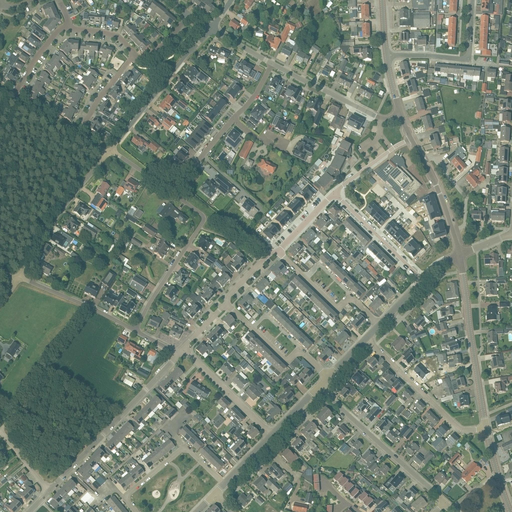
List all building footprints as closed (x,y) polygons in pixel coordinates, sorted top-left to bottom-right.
[(142,0),(141,3),(143,4),(141,7),(146,11),(150,5),(148,3),(149,0),(142,0)] [(200,0),(197,5),(199,7),(198,8),(201,9),(202,8),(204,10),(211,1),(210,0),(208,0),(207,2),(204,0),(200,0)] [(254,2),(252,1),(251,0),(247,0),(244,4),(246,6),(244,8),(247,10),(249,8),(254,2)] [(436,12),(436,0),(412,0),(413,9),(418,9),(418,11),(429,11),(429,12),(436,12)] [(213,2),(211,1),(204,10),(207,12),(206,13),(208,15),(209,13),(212,15),(217,10),(211,5),(213,2)] [(149,15),(151,16),(159,6),(154,3),(149,9),(152,11),(149,15)] [(60,21),(52,4),(41,9),(45,17),(48,16),(53,14),(53,15),(51,16),(52,18),(48,24),(47,23),(43,28),(50,33),(60,21)] [(489,5),(482,4),(481,11),(482,11),(482,14),(493,15),(493,5),(491,5),(489,5)] [(163,9),(159,6),(151,16),(153,17),(156,14),(158,16),(163,9)] [(168,13),(163,9),(158,16),(161,18),(158,21),(160,23),(162,20),(168,13)] [(96,15),(95,25),(101,25),(101,20),(105,20),(105,16),(106,13),(106,11),(100,10),(99,16),(96,15)] [(415,11),(410,11),(400,11),(400,27),(406,27),(406,28),(430,28),(430,25),(432,25),(432,18),(430,18),(429,13),(415,14),(415,11)] [(95,25),(96,15),(90,15),(87,15),(88,13),(84,13),(83,20),(87,20),(87,18),(89,19),(89,24),(95,25)] [(162,25),(164,27),(172,17),(171,16),(167,13),(162,20),(165,22),(162,25)] [(254,16),(249,13),(245,19),(250,22),(254,16)] [(38,24),(41,20),(35,15),(32,19),(38,24)] [(105,16),(105,20),(104,22),(108,23),(107,27),(110,27),(110,28),(112,29),(114,20),(115,16),(113,16),(112,17),(108,16),(105,16)] [(172,17),(164,27),(166,28),(168,25),(171,27),(176,21),(172,17)] [(244,18),(240,22),(246,26),(250,22),(245,19),(244,18)] [(114,20),(112,29),(115,29),(118,29),(119,26),(122,27),(124,20),(118,19),(117,21),(114,20)] [(239,25),(237,23),(233,21),(229,26),(235,30),(237,28),(239,30),(241,27),(239,25)] [(285,27),(279,41),(281,42),(283,43),(286,38),(290,30),(291,30),(294,31),(296,26),(288,22),(286,27),(285,27)] [(31,33),(35,36),(41,41),(45,36),(37,30),(39,28),(34,24),(30,29),(32,31),(31,33)] [(126,33),(128,35),(136,27),(134,25),(131,28),(129,26),(123,31),(125,33),(126,33)] [(268,29),(277,34),(279,29),(270,25),(268,29)] [(131,40),(137,34),(135,32),(138,29),(136,27),(128,35),(130,37),(129,38),(131,40)] [(28,39),(26,41),(29,44),(35,48),(39,44),(33,39),(35,36),(31,33),(30,33),(29,32),(25,36),(27,37),(27,38),(28,39)] [(408,40),(414,39),(414,33),(411,33),(411,35),(408,35),(400,35),(401,43),(408,43),(408,40)] [(421,33),(414,33),(414,39),(417,39),(418,46),(426,46),(426,39),(421,39),(421,33)] [(133,42),(135,44),(143,36),(141,34),(138,37),(136,35),(137,34),(131,40),(130,41),(132,43),(133,42)] [(145,38),(143,36),(135,44),(137,46),(136,47),(138,49),(144,43),(142,41),(145,38)] [(272,48),(274,43),(272,42),(274,38),(269,36),(265,45),(268,47),(267,47),(270,49),(271,48),(272,48)] [(296,52),(301,42),(303,39),(299,36),(297,39),(296,39),(293,46),(287,43),(282,53),(289,57),(292,50),(296,52)] [(18,47),(24,51),(30,56),(34,51),(27,46),(29,44),(26,41),(22,38),(20,41),(22,42),(21,43),(18,47)] [(271,49),(276,51),(281,42),(279,41),(276,39),(274,43),(272,48),(271,48),(271,49)] [(68,49),(70,47),(67,41),(60,50),(67,56),(71,51),(68,49)] [(67,41),(70,47),(73,47),(72,51),(78,51),(79,42),(67,41)] [(144,43),(138,49),(140,51),(141,50),(143,52),(151,44),(149,42),(146,45),(144,43)] [(301,42),(296,52),(299,53),(295,60),(302,64),(303,62),(307,64),(310,57),(300,52),(304,44),(301,42)] [(489,45),(487,45),(480,44),(479,51),(482,51),(482,56),(490,56),(491,51),(489,51),(489,45)] [(321,50),(314,45),(311,50),(317,55),(321,50)] [(24,51),(18,47),(17,46),(14,50),(16,52),(15,53),(17,55),(16,57),(18,59),(25,63),(28,58),(22,54),(24,51)] [(227,59),(230,54),(220,49),(219,51),(217,50),(210,46),(208,52),(215,56),(216,54),(227,59)] [(330,52),(329,52),(321,67),(324,68),(321,74),(328,78),(329,76),(333,77),(335,73),(332,71),(334,68),(327,64),(332,54),(340,49),(339,47),(330,52)] [(362,51),(361,47),(353,48),(354,54),(362,54),(363,61),(371,60),(371,50),(362,51)] [(108,48),(104,59),(107,59),(108,56),(111,57),(112,53),(114,53),(115,51),(108,48)] [(54,56),(61,61),(62,58),(66,61),(67,59),(59,52),(57,54),(56,53),(54,56)] [(8,60),(10,61),(8,65),(10,66),(18,70),(20,71),(23,66),(17,62),(18,59),(16,57),(11,54),(8,60)] [(51,61),(60,68),(62,66),(59,63),(61,61),(54,56),(52,58),(53,58),(51,61)] [(342,61),(338,71),(342,73),(347,62),(343,60),(342,61)] [(47,65),(53,70),(55,67),(58,70),(60,68),(51,61),(50,63),(49,62),(47,65)] [(237,72),(242,75),(248,65),(244,63),(242,63),(241,65),(237,63),(234,69),(238,71),(237,72)] [(399,65),(401,71),(408,69),(406,63),(399,65)] [(51,72),(53,70),(47,65),(45,66),(46,67),(44,70),(53,77),(55,75),(51,72)] [(248,65),(242,75),(248,78),(249,77),(252,79),(256,73),(252,71),(253,68),(251,67),(252,67),(248,65)] [(7,68),(4,73),(8,75),(17,80),(18,79),(16,78),(18,75),(16,74),(18,70),(10,66),(9,69),(7,68)] [(209,78),(202,72),(200,75),(198,74),(199,73),(191,68),(184,76),(192,82),(193,83),(195,80),(194,79),(197,75),(198,76),(198,77),(205,83),(209,78)] [(91,74),(89,76),(96,81),(98,79),(97,78),(99,76),(90,69),(88,71),(91,74)] [(408,69),(401,71),(403,77),(410,75),(408,69)] [(474,69),(473,77),(479,78),(479,81),(483,81),(484,73),(480,73),(480,70),(474,69)] [(488,71),(487,76),(487,78),(491,78),(491,82),(494,82),(494,79),(495,79),(496,72),(488,71)] [(40,78),(50,83),(51,81),(47,79),(49,76),(42,72),(40,74),(41,75),(40,78)] [(123,76),(134,85),(136,82),(134,81),(138,76),(132,72),(130,74),(128,72),(126,75),(125,74),(123,76)] [(505,84),(511,85),(511,77),(508,77),(509,73),(503,72),(502,80),(506,80),(505,84)] [(343,86),(347,79),(348,77),(342,74),(338,83),(343,86)] [(16,82),(17,80),(8,75),(5,80),(4,79),(2,82),(9,86),(11,83),(13,84),(15,81),(16,82)] [(84,76),(83,78),(92,85),(93,82),(94,83),(96,81),(89,76),(88,78),(84,76)] [(134,85),(123,76),(122,78),(122,79),(120,81),(123,84),(121,86),(129,93),(130,91),(128,89),(130,86),(132,88),(134,85)] [(372,78),(370,76),(367,82),(374,86),(376,83),(371,80),(372,78)] [(48,86),(50,83),(40,78),(39,80),(37,80),(36,82),(43,86),(45,84),(48,86)] [(83,78),(81,80),(84,83),(83,85),(89,90),(91,88),(90,87),(92,85),(83,78)] [(269,82),(264,91),(268,93),(269,90),(278,95),(282,87),(278,85),(279,82),(278,81),(274,79),(272,83),(269,82)] [(347,79),(343,86),(349,88),(353,81),(349,79),(348,80),(347,79)] [(408,89),(415,87),(414,84),(416,83),(416,81),(407,83),(408,89)] [(34,88),(44,93),(45,91),(42,89),(43,86),(36,82),(35,84),(36,85),(34,88)] [(238,83),(235,82),(234,83),(233,84),(231,85),(229,88),(231,90),(234,92),(237,95),(239,93),(241,91),(238,88),(241,85),(238,83)] [(192,92),(195,89),(188,84),(186,87),(186,88),(179,83),(173,90),(181,96),(183,93),(185,94),(189,89),(192,92)] [(511,92),(511,85),(505,84),(505,88),(500,87),(499,95),(506,96),(506,92),(511,92)] [(76,85),(74,88),(78,90),(77,92),(84,96),(85,94),(84,93),(85,91),(76,85)] [(128,94),(129,93),(121,86),(119,89),(116,87),(114,89),(113,89),(112,91),(119,96),(118,96),(122,99),(124,97),(122,95),(125,92),(128,94)] [(358,93),(364,96),(368,89),(366,89),(366,88),(362,86),(358,93)] [(416,91),(415,87),(408,89),(410,95),(422,92),(421,90),(416,91)] [(30,92),(37,96),(39,93),(43,96),(44,93),(34,88),(33,90),(32,90),(30,92)] [(230,97),(234,100),(237,95),(231,90),(229,88),(223,95),(229,100),(230,97)] [(286,96),(290,98),(295,90),(291,88),(291,89),(289,88),(287,93),(283,90),(280,96),(284,98),(286,96)] [(368,89),(364,96),(370,99),(374,92),(370,90),(368,89)] [(299,92),(295,90),(290,98),(295,101),(300,104),(302,98),(298,96),(300,93),(298,93),(299,92)] [(119,96),(112,91),(110,93),(111,93),(109,96),(112,98),(109,101),(118,107),(119,104),(118,103),(122,99),(118,96),(119,96)] [(36,99),(37,96),(30,92),(29,94),(30,95),(29,98),(38,103),(40,101),(36,99)] [(82,99),(84,96),(77,92),(75,95),(71,93),(70,95),(80,100),(81,98),(82,99)] [(71,102),(78,106),(79,104),(78,103),(80,100),(70,95),(69,97),(72,99),(71,102)] [(165,99),(163,101),(164,102),(172,109),(176,103),(177,102),(171,97),(170,98),(169,96),(166,100),(165,99)] [(315,101),(310,99),(306,107),(310,109),(309,109),(317,113),(312,124),(317,126),(325,112),(319,109),(322,103),(315,100),(315,101)] [(414,101),(416,107),(423,105),(421,99),(414,101)] [(181,100),(178,105),(185,110),(188,106),(181,100)] [(221,100),(217,104),(223,109),(227,105),(224,102),(221,100)] [(70,108),(77,112),(78,110),(77,109),(79,106),(78,106),(71,102),(69,101),(68,103),(71,105),(70,108)] [(101,107),(108,112),(110,109),(112,110),(113,108),(116,109),(118,107),(109,101),(107,104),(104,103),(103,105),(102,105),(101,107)] [(172,109),(164,102),(159,108),(164,112),(167,114),(172,109)] [(511,102),(506,102),(500,102),(500,105),(503,105),(503,112),(506,112),(506,110),(507,110),(508,110),(509,110),(510,110),(511,102)] [(219,114),(223,109),(217,104),(213,109),(219,114)] [(256,107),(253,110),(262,117),(265,113),(266,113),(269,110),(262,104),(259,108),(258,106),(257,108),(256,107)] [(334,104),(331,109),(329,109),(327,113),(335,117),(330,127),(335,129),(336,128),(337,129),(341,131),(345,120),(341,118),(341,117),(336,115),(340,108),(334,104)] [(425,111),(423,105),(416,107),(418,113),(425,111)] [(100,117),(101,118),(107,122),(110,123),(111,120),(111,119),(110,118),(112,114),(108,112),(101,107),(99,110),(100,110),(99,113),(102,114),(100,117)] [(76,115),(77,112),(70,108),(68,111),(65,109),(63,111),(73,117),(74,114),(76,115)] [(209,113),(216,118),(219,114),(213,109),(209,113)] [(262,117),(253,110),(250,114),(251,114),(250,116),(252,117),(249,120),(256,126),(263,118),(262,117)] [(73,117),(63,111),(62,113),(66,115),(64,118),(71,122),(73,120),(71,119),(73,117)] [(503,112),(501,112),(501,114),(499,114),(499,122),(510,123),(510,115),(506,115),(506,112),(503,112)] [(212,123),(216,118),(209,113),(207,116),(206,114),(204,116),(212,123)] [(166,120),(172,125),(175,121),(169,116),(166,120)] [(345,124),(344,127),(347,128),(347,127),(352,130),(352,131),(355,124),(358,119),(353,116),(349,122),(347,121),(345,124)] [(158,122),(156,120),(152,117),(147,123),(153,128),(155,126),(157,127),(159,124),(157,122),(158,122)] [(280,132),(285,122),(275,117),(272,125),(276,127),(275,129),(275,130),(278,132),(279,131),(280,132)] [(422,119),(424,125),(431,123),(429,117),(422,119)] [(105,124),(107,122),(101,118),(100,121),(95,118),(94,120),(93,120),(91,123),(100,128),(102,129),(104,126),(102,125),(103,123),(105,124)] [(355,124),(352,131),(361,135),(363,130),(364,129),(361,128),(362,125),(364,122),(358,119),(355,124)] [(166,120),(162,125),(169,131),(173,126),(172,125),(166,120)] [(212,128),(203,121),(198,126),(208,134),(210,132),(209,131),(212,128)] [(294,126),(285,122),(280,132),(282,133),(285,135),(285,134),(286,134),(287,132),(291,134),(294,126)] [(99,135),(102,129),(100,128),(91,123),(90,126),(90,127),(89,129),(94,131),(92,134),(98,138),(99,135)] [(431,123),(424,125),(425,131),(432,129),(431,123)] [(208,134),(198,126),(194,132),(203,139),(205,136),(206,136),(208,134)] [(509,136),(509,130),(501,129),(501,126),(493,126),(493,130),(498,130),(497,132),(500,132),(500,136),(509,136)] [(238,132),(235,129),(233,131),(233,132),(227,140),(232,144),(230,147),(235,151),(241,144),(238,141),(241,137),(237,133),(238,132)] [(203,139),(194,132),(190,137),(199,144),(201,142),(200,142),(203,139)] [(431,143),(438,141),(437,135),(429,137),(431,143)] [(497,146),(500,146),(500,142),(509,143),(509,136),(500,136),(500,139),(497,139),(497,142),(492,141),(492,146),(497,146)] [(136,137),(132,142),(137,147),(136,148),(141,152),(145,148),(143,146),(144,144),(146,146),(148,144),(146,142),(145,143),(140,138),(139,139),(136,137)] [(199,144),(190,137),(186,142),(194,149),(197,146),(198,147),(199,144)] [(296,150),(295,151),(294,151),(293,151),(292,151),(292,152),(292,153),(292,154),(293,154),(293,155),(293,156),(305,163),(307,157),(308,158),(309,158),(310,158),(311,158),(311,157),(312,157),(312,156),(312,155),(312,154),(312,153),(311,153),(313,149),(312,148),(315,142),(309,139),(306,146),(300,142),(297,147),(298,147),(296,150)] [(253,144),(247,141),(239,157),(245,160),(253,144)] [(439,145),(438,141),(431,143),(433,150),(442,147),(441,145),(439,145)] [(150,146),(148,147),(155,153),(160,147),(153,142),(150,146)] [(330,167),(329,167),(327,170),(325,173),(326,173),(316,183),(316,182),(313,185),(319,191),(321,188),(324,191),(333,181),(335,180),(337,179),(339,177),(339,174),(339,172),(345,160),(346,160),(347,159),(349,160),(351,158),(349,157),(350,154),(350,152),(350,149),(351,147),(342,143),(339,149),(339,148),(335,155),(336,155),(330,167)] [(500,146),(497,146),(497,150),(498,150),(498,156),(499,156),(508,157),(508,150),(506,150),(506,147),(500,146)] [(460,147),(446,159),(451,164),(451,163),(462,154),(466,151),(463,148),(462,149),(460,147)] [(178,154),(175,158),(182,164),(183,162),(184,163),(186,160),(185,159),(186,159),(183,157),(186,154),(180,149),(177,153),(178,154)] [(465,157),(462,154),(451,163),(456,168),(462,163),(460,162),(465,157)] [(496,166),(498,166),(503,166),(504,163),(508,164),(508,157),(499,156),(499,160),(496,160),(496,166)] [(387,162),(373,172),(374,172),(376,174),(381,179),(384,182),(385,183),(386,182),(393,188),(392,189),(400,197),(398,198),(404,204),(405,202),(412,195),(421,186),(405,170),(407,169),(406,169),(406,168),(405,167),(405,166),(404,165),(404,164),(404,163),(404,162),(403,161),(403,160),(402,159),(401,158),(400,158),(399,158),(398,157),(397,157),(396,157),(395,157),(394,158),(393,158),(392,159),(391,159),(391,160),(390,161),(388,163),(387,162)] [(170,162),(167,165),(173,170),(176,167),(178,168),(179,168),(182,166),(181,165),(182,164),(175,158),(171,162),(170,162)] [(254,162),(248,159),(245,165),(251,168),(254,162)] [(261,160),(259,164),(257,166),(273,174),(276,167),(261,160)] [(462,163),(456,168),(460,174),(466,168),(471,164),(468,161),(463,165),(462,163)] [(505,167),(503,166),(498,166),(498,170),(499,170),(499,173),(496,173),(496,176),(499,176),(507,177),(507,170),(505,169),(505,167)] [(470,184),(476,179),(474,177),(481,171),(479,168),(471,174),(465,179),(470,184)] [(476,179),(470,184),(474,189),(480,184),(485,180),(482,176),(477,181),(476,179)] [(507,177),(499,176),(498,180),(495,180),(494,186),(497,186),(504,186),(504,183),(507,184),(507,177)] [(209,183),(207,181),(203,186),(204,188),(202,190),(211,198),(215,193),(214,192),(219,187),(218,187),(220,185),(229,192),(234,187),(223,178),(219,183),(216,181),(214,184),(211,181),(209,183)] [(139,185),(130,179),(124,188),(133,193),(139,185)] [(103,197),(107,192),(110,187),(103,183),(97,193),(103,197)] [(308,183),(302,190),(311,199),(315,195),(315,194),(310,190),(313,188),(308,183)] [(496,190),(496,196),(506,197),(506,190),(504,189),(504,186),(497,186),(497,190),(496,190)] [(124,190),(120,187),(115,194),(120,197),(124,190)] [(298,194),(296,196),(301,201),(303,199),(307,203),(311,199),(302,190),(303,192),(300,195),(298,194)] [(412,195),(405,202),(408,205),(415,198),(412,195)] [(296,196),(290,203),(299,211),(303,207),(298,203),(301,201),(296,196)] [(506,197),(496,196),(495,203),(496,203),(496,206),(499,206),(503,206),(503,203),(505,203),(506,197)] [(246,210),(245,212),(250,216),(251,215),(254,217),(258,211),(254,207),(255,206),(247,199),(247,200),(244,197),(240,202),(243,205),(241,207),(246,210)] [(434,197),(422,200),(424,206),(435,202),(434,197)] [(101,210),(107,202),(102,199),(96,207),(101,210)] [(424,206),(425,211),(437,208),(435,202),(424,206)] [(188,220),(180,213),(168,203),(158,215),(164,219),(167,220),(168,221),(171,217),(176,219),(177,218),(184,224),(188,220)] [(290,203),(284,209),(288,213),(290,211),(295,215),(299,211),(290,203)] [(79,204),(74,212),(81,217),(82,214),(85,216),(89,210),(79,204)] [(372,204),(365,211),(370,215),(378,207),(378,206),(376,208),(372,204)] [(330,214),(328,216),(336,224),(339,227),(342,224),(337,219),(338,218),(336,216),(340,212),(334,206),(328,212),(330,214)] [(498,222),(498,214),(491,214),(491,206),(488,206),(487,219),(491,220),(491,222),(498,222)] [(378,207),(370,215),(373,219),(382,210),(378,207)] [(131,208),(128,213),(132,216),(136,210),(131,208)] [(425,211),(425,212),(426,211),(428,216),(427,216),(439,213),(437,208),(425,211)] [(284,209),(278,215),(287,224),(291,220),(286,216),(288,213),(284,209)] [(485,209),(483,209),(478,209),(478,213),(472,213),(472,221),(480,221),(481,216),(485,217),(485,209)] [(102,215),(96,210),(94,213),(93,214),(96,216),(95,218),(98,220),(102,215)] [(143,213),(138,210),(134,216),(139,219),(143,213)] [(373,219),(377,223),(386,214),(384,216),(381,212),(382,211),(382,210),(373,219)] [(439,213),(427,216),(429,222),(428,222),(429,225),(435,223),(434,220),(441,218),(439,213)] [(127,214),(125,218),(136,224),(138,220),(127,214)] [(386,214),(377,223),(381,227),(390,218),(386,214)] [(278,215),(271,222),(276,226),(278,224),(283,228),(287,224),(278,215)] [(336,224),(328,216),(326,218),(324,216),(319,221),(325,226),(328,229),(331,225),(334,227),(336,224)] [(76,231),(80,226),(76,223),(69,218),(63,227),(70,231),(74,234),(76,231)] [(343,225),(347,229),(353,224),(348,220),(343,225)] [(325,226),(319,221),(315,226),(320,231),(325,226)] [(393,221),(385,230),(389,234),(398,226),(393,221)] [(271,222),(265,228),(275,237),(279,233),(274,228),(276,226),(271,222)] [(429,225),(430,229),(430,230),(432,234),(445,230),(444,230),(444,229),(445,229),(443,225),(443,226),(442,224),(436,226),(435,223),(429,225)] [(154,238),(158,232),(146,224),(142,230),(154,238)] [(352,234),(357,228),(353,224),(347,229),(352,234)] [(94,238),(98,233),(86,225),(82,231),(94,238)] [(398,226),(389,234),(393,238),(401,229),(398,226)] [(265,228),(259,234),(264,239),(266,237),(271,241),(275,237),(265,228)] [(356,238),(361,233),(357,228),(352,234),(349,237),(351,239),(354,236),(356,238)] [(401,229),(393,238),(397,242),(404,234),(403,234),(400,231),(402,230),(401,229)] [(306,235),(314,242),(318,237),(310,230),(306,235)] [(432,234),(432,235),(434,234),(435,239),(433,240),(434,243),(440,242),(440,241),(440,238),(446,236),(445,232),(445,230),(432,234)] [(55,232),(50,240),(60,246),(64,240),(68,242),(71,238),(62,232),(60,236),(55,232)] [(320,235),(326,241),(328,238),(322,233),(320,235)] [(361,233),(356,238),(361,242),(366,237),(361,233)] [(404,234),(397,242),(401,246),(409,238),(404,234)] [(314,242),(306,235),(302,239),(308,246),(309,245),(310,246),(314,242)] [(318,237),(324,243),(326,241),(320,235),(318,237)] [(200,244),(198,248),(205,253),(206,252),(205,252),(207,248),(208,249),(211,251),(215,244),(213,243),(212,242),(212,241),(212,240),(209,237),(208,239),(203,236),(198,243),(200,244)] [(366,237),(361,242),(359,244),(361,246),(363,245),(365,247),(370,242),(366,237)] [(405,250),(406,251),(405,251),(408,254),(408,253),(409,254),(412,251),(416,248),(418,245),(417,246),(413,242),(414,240),(412,238),(409,241),(407,243),(408,243),(409,245),(408,247),(405,250)] [(159,246),(154,253),(163,259),(165,255),(165,254),(169,248),(167,247),(169,244),(162,239),(158,245),(159,246)] [(46,244),(39,253),(46,257),(52,248),(46,244)] [(293,249),(298,254),(300,256),(305,251),(304,251),(297,244),(293,249)] [(367,249),(372,254),(377,248),(373,244),(367,249)] [(412,251),(409,254),(414,259),(419,253),(419,254),(421,256),(425,251),(423,249),(423,248),(422,249),(418,245),(416,248),(412,251)] [(309,247),(307,249),(313,255),(315,252),(309,247)] [(376,258),(382,252),(377,248),(372,254),(376,258)] [(298,254),(293,249),(288,253),(296,261),(298,258),(296,256),(298,254)] [(313,255),(307,249),(304,251),(305,251),(310,257),(313,255)] [(351,253),(349,254),(352,257),(354,260),(360,254),(358,251),(353,255),(351,253)] [(232,260),(235,262),(241,268),(246,264),(242,260),(245,257),(239,252),(236,255),(232,260)] [(331,257),(327,252),(322,258),(320,260),(324,265),(329,259),(331,257)] [(386,257),(382,252),(376,258),(374,260),(378,265),(386,257)] [(198,258),(191,254),(184,264),(191,269),(194,264),(196,265),(199,259),(198,259),(198,258)] [(360,254),(354,260),(357,263),(359,264),(360,265),(362,263),(359,260),(363,256),(361,254),(360,254)] [(207,259),(214,264),(217,260),(210,255),(207,259)] [(497,265),(497,255),(490,255),(490,257),(484,257),(485,265),(497,265)] [(324,265),(329,269),(336,261),(332,257),(331,257),(329,259),(324,265)] [(383,269),(390,261),(386,257),(378,265),(383,269)] [(211,268),(214,264),(207,259),(204,264),(211,268)] [(224,267),(218,261),(214,265),(220,271),(224,267)] [(333,273),(341,265),(336,261),(329,269),(333,273)] [(390,261),(385,267),(390,271),(395,266),(390,261)] [(237,273),(241,268),(235,262),(233,265),(230,263),(230,262),(226,266),(233,274),(236,271),(237,273)] [(280,262),(275,267),(281,273),(285,268),(280,262)] [(49,266),(43,263),(39,269),(45,272),(44,273),(49,276),(52,269),(49,267),(49,266)] [(308,272),(310,270),(304,265),(302,263),(300,265),(308,272)] [(333,273),(337,277),(343,272),(341,270),(344,267),(341,264),(341,265),(333,273)] [(281,273),(275,267),(270,272),(276,277),(281,273)] [(363,269),(361,271),(359,273),(363,278),(367,274),(363,269)] [(180,270),(174,281),(178,283),(177,284),(182,287),(184,283),(187,284),(190,280),(187,278),(188,275),(180,270)] [(337,277),(342,282),(349,274),(345,270),(343,272),(337,277)] [(108,287),(116,276),(109,271),(101,283),(108,287)] [(220,278),(226,284),(231,280),(222,271),(221,273),(222,276),(220,278)] [(346,286),(352,281),(350,278),(353,275),(351,272),(349,274),(342,282),(346,286)] [(145,284),(147,281),(137,275),(130,286),(142,293),(144,289),(145,289),(147,285),(145,284)] [(211,284),(217,290),(221,286),(222,288),(226,284),(220,278),(217,275),(210,283),(211,284)] [(264,279),(259,284),(265,289),(267,286),(268,288),(270,286),(269,285),(273,281),(268,277),(265,280),(264,279)] [(292,283),(297,287),(302,282),(297,277),(292,283)] [(390,279),(381,288),(378,291),(387,301),(394,295),(388,288),(390,286),(392,288),(395,285),(390,279)] [(351,290),(356,285),(352,281),(346,286),(351,290)] [(297,287),(301,292),(306,286),(302,282),(297,287)] [(446,292),(446,297),(447,300),(452,299),(459,298),(456,282),(450,283),(451,289),(449,289),(450,292),(446,292)] [(205,294),(211,300),(216,295),(214,293),(217,290),(211,284),(208,288),(207,287),(202,291),(205,294)] [(265,289),(259,284),(255,289),(260,294),(265,289)] [(491,284),(486,285),(486,296),(491,296),(497,296),(497,292),(496,284),(493,284),(491,284)] [(95,298),(99,290),(100,289),(93,286),(92,287),(88,285),(84,292),(95,298)] [(351,290),(355,295),(361,289),(356,285),(351,290)] [(167,292),(165,296),(171,300),(170,301),(174,304),(177,299),(175,297),(178,292),(170,286),(168,289),(169,290),(167,292)] [(306,286),(301,292),(306,296),(311,291),(306,286)] [(361,289),(355,295),(360,299),(368,291),(363,286),(361,289)] [(126,293),(135,299),(138,295),(129,289),(126,293)] [(118,297),(112,295),(113,293),(110,291),(104,303),(112,307),(115,301),(119,303),(124,297),(120,294),(118,297)] [(311,291),(306,296),(308,298),(306,300),(308,302),(310,300),(315,295),(311,291)] [(248,296),(243,300),(249,306),(257,297),(253,293),(252,294),(253,294),(249,297),(248,296)] [(288,305),(290,303),(280,293),(278,296),(275,299),(272,302),(274,305),(281,298),(288,305)] [(211,300),(205,294),(203,296),(200,294),(195,299),(198,302),(202,306),(203,306),(202,305),(205,302),(207,304),(211,300)] [(367,294),(361,300),(363,303),(369,296),(367,294)] [(315,295),(310,300),(314,305),(320,299),(315,295)] [(375,301),(373,303),(378,308),(383,304),(380,301),(381,300),(377,296),(373,300),(375,301)] [(436,304),(439,301),(433,296),(431,299),(436,304)] [(272,297),(265,305),(267,307),(272,302),(275,299),(272,297)] [(303,299),(297,304),(296,306),(298,309),(300,307),(299,306),(304,301),(303,299)] [(320,299),(314,305),(313,306),(317,311),(319,309),(324,304),(320,299)] [(244,311),(246,313),(251,308),(249,306),(243,300),(239,305),(244,310),(244,311)] [(427,313),(431,309),(433,311),(436,309),(433,307),(435,305),(430,300),(422,308),(427,313)] [(119,310),(129,316),(136,306),(130,302),(127,307),(123,304),(121,308),(119,310)] [(192,307),(190,309),(196,315),(201,311),(195,305),(192,303),(191,304),(192,307)] [(378,308),(373,303),(369,308),(374,313),(378,308)] [(324,304),(319,309),(323,313),(329,308),(324,304)] [(267,307),(265,305),(256,314),(259,316),(267,307)] [(192,319),(196,315),(190,309),(187,306),(184,309),(185,310),(181,314),(186,318),(188,316),(192,319)] [(452,309),(450,309),(450,306),(447,307),(446,308),(446,310),(440,311),(441,318),(453,316),(452,309)] [(488,315),(487,315),(487,321),(492,321),(496,321),(500,321),(500,316),(496,316),(496,312),(497,312),(497,307),(492,308),(487,308),(488,315)] [(323,313),(328,317),(333,312),(329,308),(323,313)] [(275,319),(280,313),(276,309),(272,312),(270,314),(275,319)] [(168,314),(166,313),(162,318),(166,321),(167,320),(170,316),(170,315),(171,313),(170,312),(168,314)] [(333,312),(328,317),(326,319),(325,320),(327,322),(330,320),(335,324),(339,321),(336,318),(338,317),(333,312)] [(280,323),(285,318),(280,313),(275,319),(280,323)] [(358,318),(355,320),(361,326),(365,321),(364,319),(366,317),(361,313),(357,317),(358,318)] [(185,327),(187,323),(171,315),(169,319),(179,324),(185,327)] [(234,327),(237,324),(229,316),(223,322),(225,324),(223,326),(228,331),(231,329),(233,326),(234,327)] [(427,324),(425,321),(427,319),(424,316),(422,319),(420,317),(413,323),(418,328),(420,326),(423,328),(427,324)] [(157,318),(157,319),(152,317),(149,325),(157,329),(162,320),(157,318)] [(285,318),(280,323),(284,328),(290,322),(285,318)] [(351,321),(346,325),(351,330),(353,328),(356,330),(361,326),(355,320),(353,318),(350,320),(351,321)] [(284,328),(289,332),(294,327),(290,322),(284,328)] [(173,329),(170,335),(179,339),(180,336),(180,337),(181,336),(182,333),(181,333),(182,330),(178,328),(179,328),(174,325),(174,326),(172,328),(173,329)] [(299,331),(294,327),(289,332),(293,337),(299,331)] [(341,334),(339,337),(345,342),(349,338),(346,335),(349,332),(344,327),(339,332),(341,334)] [(212,333),(220,341),(227,333),(222,328),(220,330),(217,328),(212,333)] [(445,342),(451,341),(450,338),(456,336),(455,329),(447,332),(439,335),(440,338),(444,337),(445,342)] [(298,341),(304,336),(299,331),(293,337),(298,341)] [(219,345),(221,342),(220,341),(212,333),(207,338),(209,341),(206,344),(212,349),(213,348),(217,344),(219,345)] [(245,340),(250,344),(255,338),(250,334),(247,337),(245,336),(241,340),(243,342),(245,340)] [(496,334),(492,334),(487,334),(488,345),(490,345),(490,346),(491,347),(495,347),(497,346),(496,334)] [(121,335),(118,341),(124,344),(127,346),(122,353),(130,357),(130,356),(132,353),(136,347),(128,342),(128,343),(126,342),(127,339),(121,335)] [(304,336),(298,341),(303,346),(308,340),(304,336)] [(345,342),(339,337),(334,342),(340,347),(345,342)] [(233,347),(238,341),(235,338),(230,344),(233,347)] [(249,348),(252,351),(259,343),(255,338),(250,344),(247,346),(246,347),(248,350),(249,348)] [(411,344),(409,343),(405,339),(403,342),(399,338),(391,346),(397,352),(405,344),(408,347),(411,344)] [(308,340),(303,346),(307,350),(313,345),(308,340)] [(445,342),(441,344),(443,348),(445,347),(446,349),(448,350),(449,349),(450,353),(459,350),(458,348),(459,347),(458,345),(457,345),(457,343),(452,344),(451,341),(445,342)] [(20,347),(18,345),(13,342),(6,353),(12,357),(15,353),(17,355),(19,352),(17,351),(20,347)] [(259,352),(264,347),(259,343),(252,351),(254,353),(256,350),(259,352)] [(213,350),(212,349),(208,345),(208,346),(209,347),(206,349),(202,344),(196,350),(203,356),(206,353),(208,355),(213,350)] [(325,351),(323,353),(328,359),(333,354),(332,353),(335,349),(329,344),(326,347),(325,347),(323,349),(325,351)] [(239,354),(241,352),(235,346),(233,348),(239,354)] [(136,347),(132,353),(135,355),(133,358),(140,363),(142,358),(140,357),(143,351),(136,347)] [(268,351),(264,347),(259,352),(263,357),(268,351)] [(235,352),(231,348),(226,354),(230,357),(235,352)] [(413,352),(409,349),(402,356),(405,358),(402,360),(408,366),(414,359),(410,355),(413,352)] [(265,359),(267,361),(273,355),(268,351),(263,357),(261,359),(263,361),(265,359)] [(151,362),(150,363),(154,365),(160,355),(156,353),(154,357),(151,362)] [(323,353),(318,358),(324,364),(328,359),(323,353)] [(504,368),(502,353),(497,354),(497,358),(492,359),(493,365),(491,365),(492,370),(504,368)] [(447,364),(446,354),(437,355),(439,365),(447,364)] [(273,355),(267,361),(272,365),(277,360),(273,355)] [(460,356),(455,357),(453,357),(453,361),(448,361),(449,368),(455,367),(455,365),(461,364),(460,356)] [(376,369),(375,367),(377,364),(379,366),(384,361),(380,358),(378,360),(375,357),(374,359),(373,358),(367,364),(371,367),(369,369),(373,373),(376,369)] [(273,373),(282,364),(277,360),(272,365),(269,368),(273,373)] [(225,373),(229,377),(235,371),(229,366),(232,364),(232,362),(230,361),(229,361),(226,363),(221,368),(224,371),(225,371),(226,372),(225,373)] [(255,366),(255,365),(253,367),(257,372),(259,370),(258,368),(261,365),(258,362),(255,366)] [(361,372),(368,365),(365,363),(359,369),(361,372)] [(282,364),(273,373),(278,377),(286,369),(282,364)] [(420,365),(413,371),(413,372),(414,371),(417,374),(416,375),(419,378),(420,377),(423,380),(422,380),(423,380),(429,374),(429,373),(429,374),(420,365)] [(173,373),(179,378),(183,374),(178,368),(173,373)] [(139,369),(137,373),(144,377),(146,378),(148,374),(149,374),(139,369)] [(293,379),(288,374),(284,378),(289,383),(293,387),(299,381),(303,385),(306,382),(308,379),(309,379),(312,375),(306,369),(297,378),(296,376),(293,379)] [(388,387),(393,381),(391,379),(393,377),(388,372),(382,378),(386,382),(384,383),(388,387)] [(173,373),(169,378),(174,383),(179,378),(173,373)] [(352,379),(352,380),(359,387),(363,383),(365,385),(370,380),(363,373),(360,376),(357,374),(355,376),(354,376),(351,379),(352,379)] [(452,374),(441,377),(446,392),(453,390),(453,392),(458,390),(457,386),(458,386),(459,389),(465,387),(463,379),(450,382),(449,379),(453,378),(452,374)] [(239,375),(237,377),(234,380),(237,383),(238,384),(237,385),(242,389),(247,383),(239,375)] [(125,383),(132,387),(136,380),(128,376),(125,383)] [(174,383),(169,378),(164,382),(170,388),(174,383)] [(289,383),(284,378),(279,383),(282,386),(285,384),(287,385),(289,383)] [(497,393),(505,392),(504,385),(508,385),(507,378),(500,379),(501,383),(494,384),(495,387),(496,387),(497,393)] [(346,381),(341,386),(345,389),(340,395),(345,399),(350,394),(349,392),(351,390),(354,392),(356,390),(346,381)] [(395,383),(393,381),(388,387),(392,390),(393,388),(397,392),(403,386),(398,381),(395,383)] [(170,388),(164,382),(160,387),(162,389),(160,391),(165,396),(169,392),(168,390),(170,388)] [(196,395),(205,400),(209,392),(193,382),(187,393),(194,397),(196,395)] [(253,383),(250,387),(251,388),(246,394),(249,397),(250,396),(254,400),(257,397),(258,398),(263,393),(261,390),(262,388),(260,385),(259,385),(257,387),(253,383)] [(291,393),(293,391),(289,387),(285,391),(286,392),(281,398),(280,397),(277,399),(281,403),(284,401),(286,404),(294,396),(291,393)] [(405,403),(408,399),(409,400),(413,396),(407,390),(403,395),(405,397),(402,400),(405,403)] [(461,393),(456,395),(454,395),(452,396),(453,400),(453,403),(459,402),(460,408),(468,407),(467,397),(462,398),(461,393)] [(396,399),(393,395),(385,404),(388,407),(396,399)] [(152,400),(151,402),(154,404),(157,407),(160,410),(163,407),(161,406),(162,405),(163,404),(165,401),(163,399),(161,398),(159,400),(156,397),(154,398),(152,400)] [(265,397),(258,405),(261,408),(265,404),(268,400),(265,397)] [(224,399),(220,403),(219,405),(222,408),(218,412),(220,414),(222,412),(223,412),(230,405),(224,399)] [(375,404),(370,400),(366,404),(364,403),(363,402),(360,406),(359,405),(356,408),(357,409),(356,410),(358,413),(359,412),(361,414),(367,407),(370,409),(375,404)] [(275,406),(270,401),(268,404),(269,405),(269,406),(272,409),(267,414),(269,416),(270,417),(270,416),(272,418),(277,414),(280,411),(275,406)] [(151,402),(147,406),(152,412),(157,407),(151,402)] [(419,402),(416,406),(413,409),(412,409),(414,412),(418,415),(425,408),(419,402)] [(152,412),(147,406),(142,411),(148,416),(152,412)] [(404,409),(401,406),(395,414),(398,417),(404,409)] [(172,408),(165,415),(170,420),(177,413),(172,408)] [(371,413),(366,418),(371,423),(380,413),(374,408),(370,412),(371,413)] [(232,417),(234,419),(239,414),(234,409),(229,414),(226,417),(229,419),(232,417)] [(326,409),(321,413),(327,419),(329,417),(332,419),(335,417),(326,409)] [(142,411),(138,416),(143,421),(148,416),(142,411)] [(402,415),(403,416),(404,417),(407,419),(407,420),(411,415),(406,411),(402,415)] [(510,415),(496,419),(496,420),(497,422),(498,426),(510,423),(509,420),(511,419),(511,411),(509,413),(510,415)] [(427,419),(430,421),(434,417),(429,412),(422,419),(424,421),(427,419)] [(325,422),(327,419),(321,413),(316,419),(325,427),(328,424),(325,422)] [(194,417),(200,422),(203,419),(202,418),(200,416),(198,414),(194,417)] [(239,414),(234,419),(232,422),(236,426),(233,429),(233,428),(228,432),(232,436),(233,435),(236,432),(237,432),(242,427),(239,424),(244,419),(239,414)] [(213,421),(216,423),(222,418),(219,415),(213,421)] [(146,424),(143,421),(138,416),(133,420),(134,421),(132,423),(138,429),(140,431),(146,424)] [(434,417),(430,421),(432,423),(429,426),(432,429),(439,421),(434,417)] [(222,418),(216,423),(214,425),(218,429),(225,421),(222,418)] [(386,432),(393,425),(388,420),(385,423),(382,420),(376,427),(376,428),(376,429),(378,430),(379,430),(381,432),(384,429),(386,432)] [(128,423),(123,428),(129,434),(132,436),(138,429),(132,423),(130,425),(128,423)] [(242,427),(237,432),(240,435),(244,431),(249,426),(245,423),(242,427)] [(306,429),(312,434),(314,431),(317,434),(319,431),(317,429),(312,423),(306,429)] [(400,434),(398,436),(401,439),(410,428),(409,428),(406,425),(405,427),(406,427),(401,433),(400,434)] [(251,426),(248,429),(251,432),(247,435),(252,440),(259,433),(251,426)] [(339,430),(336,427),(331,432),(333,434),(334,435),(337,432),(340,435),(337,438),(341,441),(344,438),(344,439),(350,433),(342,426),(339,430)] [(444,426),(440,430),(436,434),(441,439),(449,431),(444,426)] [(123,428),(119,433),(125,438),(129,434),(123,428)] [(179,433),(184,438),(190,432),(185,428),(179,433)] [(314,436),(312,434),(306,429),(301,434),(306,439),(307,439),(309,441),(314,436)] [(413,432),(410,429),(403,437),(407,441),(414,433),(413,432)] [(192,430),(190,432),(184,438),(189,442),(194,437),(197,434),(192,430)] [(328,435),(323,430),(320,433),(325,438),(328,435)] [(394,434),(391,432),(389,431),(385,435),(387,436),(387,437),(393,442),(397,437),(396,436),(399,433),(397,431),(394,434)] [(114,437),(120,443),(125,438),(119,433),(114,437)] [(511,433),(510,435),(511,439),(511,441),(501,447),(504,452),(511,449),(511,448),(511,433)] [(453,435),(450,439),(446,443),(451,448),(458,440),(453,435)] [(123,445),(120,443),(114,437),(110,442),(116,447),(118,450),(123,445)] [(189,442),(193,447),(199,441),(194,437),(189,442)] [(171,442),(168,438),(165,440),(165,439),(164,440),(166,442),(164,444),(170,451),(175,447),(171,442)] [(201,439),(199,441),(193,447),(198,451),(206,444),(201,439)] [(446,445),(440,439),(432,446),(438,452),(446,445)] [(307,444),(305,442),(303,444),(298,440),(292,446),(298,452),(299,453),(300,453),(302,451),(302,449),(303,448),(308,453),(312,449),(307,444)] [(241,441),(236,445),(241,451),(246,446),(244,444),(244,443),(243,443),(241,441)] [(352,442),(349,444),(352,447),(355,449),(352,452),(356,457),(360,453),(358,451),(362,445),(357,441),(355,444),(352,442)] [(116,447),(110,442),(105,446),(106,447),(104,450),(110,455),(112,456),(114,454),(114,455),(117,452),(119,450),(118,450),(116,447)] [(409,447),(406,444),(404,447),(404,448),(407,450),(406,451),(411,456),(415,451),(416,452),(419,448),(412,443),(409,447)] [(164,444),(159,448),(165,455),(170,451),(164,444)] [(340,449),(339,450),(342,453),(347,446),(344,444),(340,449)] [(241,451),(236,445),(231,450),(229,448),(226,450),(233,456),(235,454),(237,456),(238,455),(238,456),(240,454),(240,453),(241,451)] [(159,448),(153,453),(159,460),(165,455),(159,448)] [(205,458),(210,452),(206,448),(200,454),(205,458)] [(424,458),(419,454),(413,461),(419,466),(422,463),(425,466),(434,455),(437,452),(433,448),(430,452),(429,451),(424,457),(425,458),(424,458)] [(100,449),(95,454),(101,460),(104,463),(110,455),(104,450),(102,452),(100,449)] [(123,455),(128,459),(132,454),(127,449),(123,454),(123,455)] [(291,464),(298,458),(295,455),(293,456),(288,450),(282,456),(289,463),(289,462),(291,464)] [(374,463),(371,460),(374,457),(369,451),(362,459),(365,462),(363,463),(369,468),(374,463)] [(210,452),(205,458),(209,463),(215,457),(210,452)] [(149,454),(147,455),(148,457),(154,464),(159,460),(153,453),(151,455),(150,453),(149,453),(149,454)] [(228,462),(232,458),(227,453),(225,455),(224,457),(228,462)] [(457,453),(449,462),(453,466),(461,457),(457,453)] [(95,454),(91,459),(97,464),(101,460),(95,454)] [(143,458),(141,460),(149,469),(154,464),(148,457),(146,459),(144,457),(143,458)] [(215,457),(209,463),(214,467),(220,461),(215,457)] [(97,464),(91,459),(87,463),(94,471),(96,470),(99,467),(97,464)] [(222,464),(220,461),(214,467),(219,472),(227,463),(224,461),(222,464)] [(470,472),(474,476),(481,470),(473,462),(467,468),(464,471),(468,475),(470,472)] [(94,471),(87,463),(84,466),(82,468),(90,476),(94,471)] [(374,463),(369,468),(368,469),(372,473),(377,466),(374,463)] [(133,469),(139,477),(145,472),(139,465),(133,469)] [(267,471),(271,475),(272,473),(279,480),(283,475),(281,473),(282,472),(274,465),(267,471)] [(311,469),(309,466),(299,477),(312,485),(311,469)] [(389,470),(384,466),(382,469),(380,468),(376,473),(379,475),(381,476),(383,474),(385,476),(389,470)] [(468,475),(464,471),(461,474),(458,471),(452,466),(448,471),(453,476),(455,474),(459,477),(460,477),(467,483),(474,476),(470,472),(468,475)] [(91,477),(90,476),(82,468),(78,473),(80,475),(78,477),(83,482),(85,480),(86,481),(88,479),(89,479),(91,477)] [(139,477),(133,469),(128,474),(134,481),(139,477)] [(440,474),(434,480),(440,485),(442,483),(444,485),(450,479),(442,472),(440,474)] [(336,482),(339,485),(345,479),(340,473),(333,480),(334,481),(335,483),(336,482)] [(123,478),(129,485),(134,481),(128,474),(125,477),(123,478)] [(398,475),(394,479),(391,476),(383,486),(388,491),(392,486),(396,490),(404,481),(403,480),(404,479),(403,479),(402,477),(401,477),(400,477),(398,475)] [(96,481),(101,486),(105,482),(100,477),(96,481)] [(124,490),(129,485),(123,478),(118,483),(124,490)] [(266,483),(264,481),(261,478),(253,485),(259,490),(260,489),(263,493),(268,488),(265,484),(266,483)] [(345,479),(339,485),(339,486),(341,488),(344,490),(350,484),(345,479)] [(32,485),(27,480),(24,484),(25,485),(23,487),(26,490),(24,492),(30,498),(32,497),(32,496),(34,494),(29,489),(32,485)] [(66,485),(72,490),(76,486),(71,480),(66,485)] [(101,487),(101,486),(96,481),(92,485),(97,490),(101,487)] [(349,496),(358,487),(356,485),(356,484),(353,482),(351,484),(350,484),(344,490),(345,491),(346,493),(347,493),(349,496)] [(270,487),(277,493),(281,489),(275,483),(270,487)] [(288,483),(282,489),(287,493),(293,487),(288,483)] [(62,489),(68,495),(72,490),(66,485),(62,489)] [(361,490),(358,487),(349,496),(350,496),(351,498),(352,498),(355,501),(363,493),(360,491),(361,490)] [(57,494),(63,499),(65,497),(68,501),(71,498),(68,495),(62,489),(57,494)] [(417,494),(411,489),(407,494),(408,494),(405,497),(408,500),(411,497),(413,499),(417,494)] [(22,494),(19,492),(17,493),(26,502),(28,500),(29,500),(30,498),(24,492),(22,494)] [(88,492),(84,495),(89,500),(86,503),(88,506),(89,506),(90,504),(95,499),(91,496),(88,492)] [(361,502),(364,505),(370,499),(372,497),(369,494),(367,496),(365,493),(358,499),(359,500),(360,502),(361,502)] [(66,502),(63,499),(57,494),(53,499),(54,500),(58,504),(61,507),(66,502)] [(315,499),(312,498),(312,495),(307,494),(305,503),(310,505),(310,504),(314,505),(315,499)] [(249,501),(253,498),(250,495),(246,499),(243,495),(237,500),(244,507),(250,502),(249,501)] [(395,501),(400,506),(402,504),(405,500),(400,495),(395,501)] [(107,502),(111,507),(118,502),(114,496),(107,502)] [(259,497),(255,500),(261,506),(264,502),(259,497)] [(22,506),(13,498),(11,500),(14,502),(12,505),(14,507),(18,511),(20,509),(22,506)] [(421,498),(417,501),(412,506),(416,511),(420,508),(419,508),(422,505),(423,507),(426,504),(421,498)] [(366,507),(369,510),(375,504),(373,501),(370,499),(364,505),(364,506),(365,508),(366,507)] [(54,500),(50,505),(54,509),(58,504),(54,500)] [(388,506),(384,501),(375,509),(377,511),(380,511),(383,510),(384,511),(385,510),(384,509),(388,506)] [(118,502),(111,507),(115,511),(116,511),(123,507),(118,502)] [(293,510),(296,511),(295,511),(297,511),(306,511),(308,506),(294,503),(293,510)]
